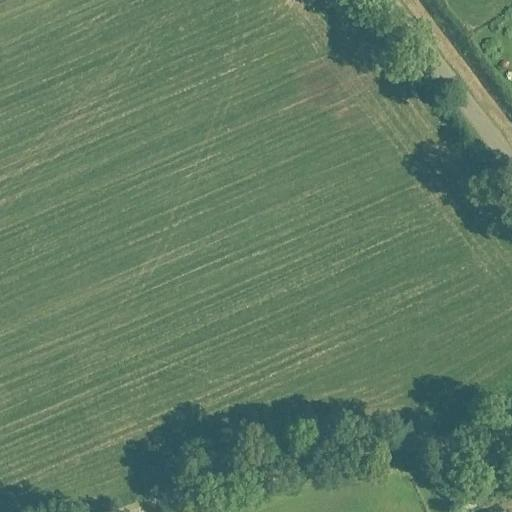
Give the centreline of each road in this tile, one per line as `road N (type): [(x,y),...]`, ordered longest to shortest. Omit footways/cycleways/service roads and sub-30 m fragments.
road 1 (track): [(125,511),(235,468),(308,451),(511,439)]
road 2 (unclassified): [(511,158),(388,0)]
